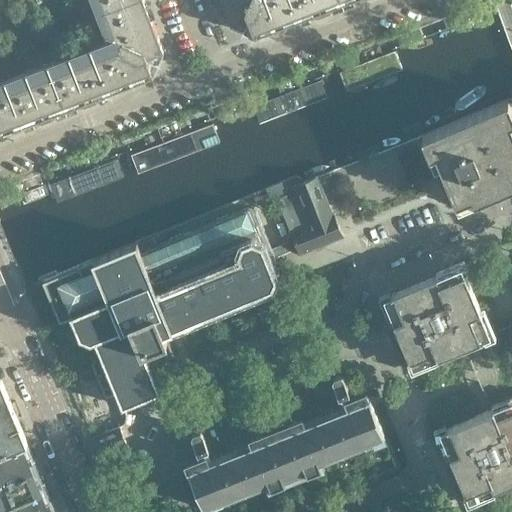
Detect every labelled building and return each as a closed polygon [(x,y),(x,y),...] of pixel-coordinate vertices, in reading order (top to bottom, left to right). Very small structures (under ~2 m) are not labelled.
[(0,0),(0,132),(38,118),(41,125),(53,120),(50,113),(81,101),(84,108),(96,104),(93,97),(153,74),(151,68),(158,52),(164,50),(144,0),(0,0)] [(221,0),(231,24),(236,22),(253,30),(255,35),(315,12),(317,19),(329,14),(327,7),(345,0),(359,0),(360,2),(365,0),(221,0)] [(401,70),(392,50),(336,73),(344,93),(401,70)] [(252,106),(259,124),(336,94),(329,76),(252,106)] [(511,108),(508,99),(422,135),(435,166),(440,163),(456,201),(472,195),(474,200),(511,184),(511,108)] [(129,153),(136,171),(219,139),(212,121),(129,153)] [(46,183),(53,201),(118,175),(111,157),(46,183)] [(343,236),(334,213),(332,214),(317,176),(303,181),(302,178),(296,175),(266,188),(270,196),(276,199),(277,198),(290,231),(286,240),(291,250),(299,254),(343,236)] [(163,331),(237,300),(272,286),(276,276),(271,261),(275,260),(275,257),(274,255),(271,257),(251,208),(248,206),(141,250),(137,240),(60,273),(60,271),(41,279),(42,281),(44,280),(45,283),(60,319),(72,315),(81,335),(91,340),(94,338),(123,406),(160,390),(144,353),(146,352),(146,351),(154,347),(164,343),(163,342),(167,341),(163,331)] [(491,335),(461,265),(391,295),(394,302),(387,305),(394,322),(389,324),(390,326),(391,326),(394,335),(398,344),(402,342),(410,360),(417,357),(420,365),(462,347),(491,335)] [(384,434),(370,400),(369,401),(366,393),(347,401),(344,395),(349,393),(350,393),(344,378),(343,377),(342,376),(341,375),(340,375),(338,375),(336,376),(335,377),(334,377),(333,378),(333,379),(333,380),(333,381),(333,382),(341,403),(302,419),(305,426),(319,460),(364,442),(365,446),(384,438),(383,434),(384,434)] [(0,453),(27,443),(11,402),(1,379),(0,378),(0,453)] [(511,400),(447,428),(450,435),(442,438),(450,455),(445,457),(446,460),(447,459),(450,468),(454,477),(458,475),(466,494),(473,490),(476,498),(511,482),(511,400)] [(322,467),(319,460),(305,426),(302,419),(286,425),(251,439),(254,447),(268,480),(271,488),(285,482),(285,480),(307,472),(307,473),(322,467)] [(129,446),(121,427),(120,426),(90,438),(99,459),(129,446)] [(268,480),(254,447),(251,439),(211,455),(202,433),(202,432),(200,431),(199,431),(197,431),(195,432),(194,433),(193,433),(192,434),(192,435),(192,436),(192,438),(198,453),(199,453),(199,452),(203,450),(206,457),(187,464),(190,472),(189,472),(203,506),(204,505),(205,509),(224,502),(223,498),(268,480)] [(0,483),(38,468),(31,452),(27,443),(0,453),(0,483)] [(47,490),(38,468),(0,483),(0,507),(0,509),(47,490)] [(55,511),(56,511),(47,490),(0,509),(1,511),(55,511)]
